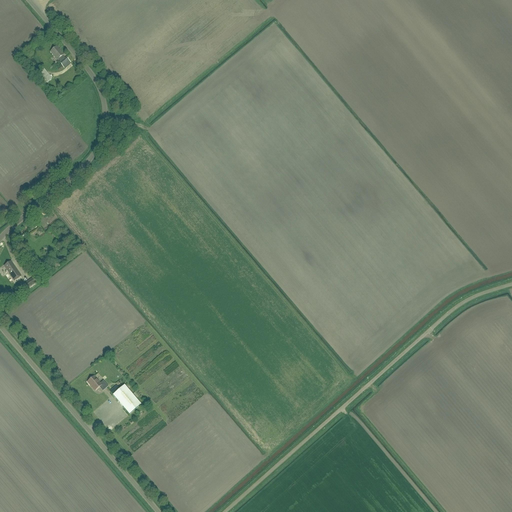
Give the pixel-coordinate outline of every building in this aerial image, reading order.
[(51,50),(52,51),(50,52),(57,61),(64,55),(57,47),(55,48),(54,48),(51,50)] [(66,58),(59,63),(64,69),(71,63),(66,58)] [(44,69),(39,75),(48,84),(53,79),(44,69)] [(14,282),(21,277),(11,262),(4,267),(14,282)] [(33,279),(25,284),(28,289),(36,284),(33,279)] [(100,384),(94,377),(87,383),(95,391),(99,388),(103,391),(108,387),(103,381),(100,384)] [(141,405),(124,386),(113,396),(129,415),(141,405)]
